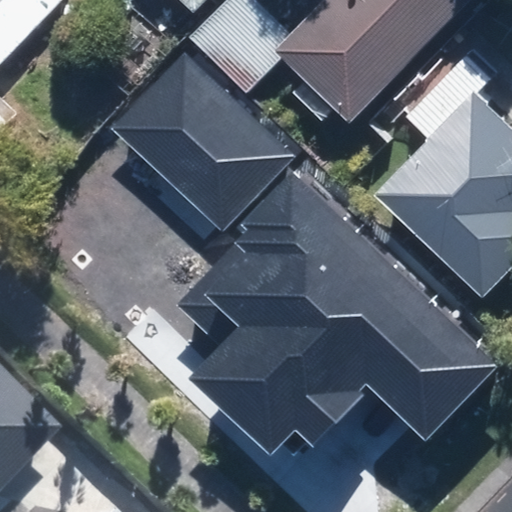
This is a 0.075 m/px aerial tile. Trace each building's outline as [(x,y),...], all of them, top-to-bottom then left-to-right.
[(0,0),(0,56),(3,59),(60,0),(0,0)] [(256,89),(295,48),(361,111),(467,0),(330,0),(299,33),(264,0),(225,0),(196,32),(256,89)] [(293,160),(183,56),(113,129),(224,233),(284,169),(293,160)] [(429,137),(375,190),(484,296),(511,267),(511,129),(475,93),(488,78),(463,56),(406,114),(429,137)] [(492,365),(284,169),(224,233),(220,236),(233,248),(181,303),(224,343),(193,376),(271,449),(293,426),(313,445),(370,384),(425,436),(492,365)] [(186,273),(108,199),(44,267),(121,341),(186,273)] [(0,383),(0,506),(61,441),(0,383)]
